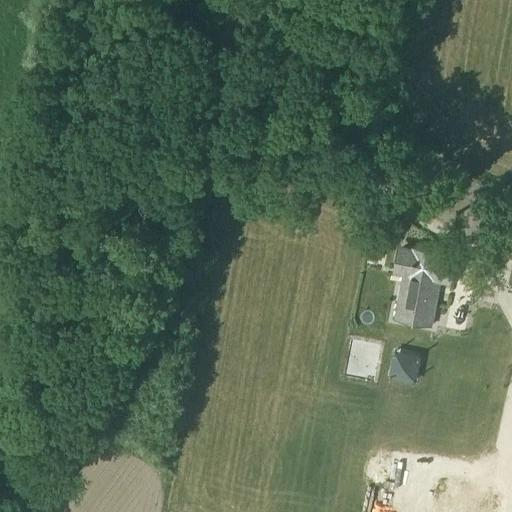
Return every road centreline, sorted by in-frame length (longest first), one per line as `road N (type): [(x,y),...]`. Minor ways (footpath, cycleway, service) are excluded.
road 1 (track): [(16,511),(72,431),(193,189),(235,49)]
road 2 (track): [(235,49),(331,105),(393,199),(511,270)]
